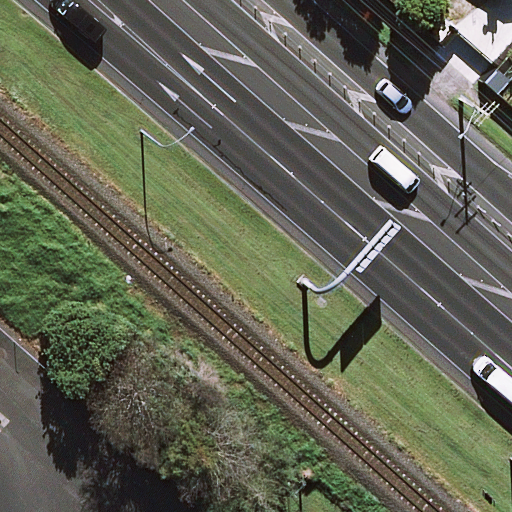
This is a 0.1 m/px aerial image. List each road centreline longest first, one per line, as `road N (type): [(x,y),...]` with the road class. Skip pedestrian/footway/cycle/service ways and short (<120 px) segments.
road 1 (trunk): [(511,368),(150,53)]
road 2 (trunk): [(205,0),(511,269)]
road 3 (secondary): [(285,0),(511,202)]
